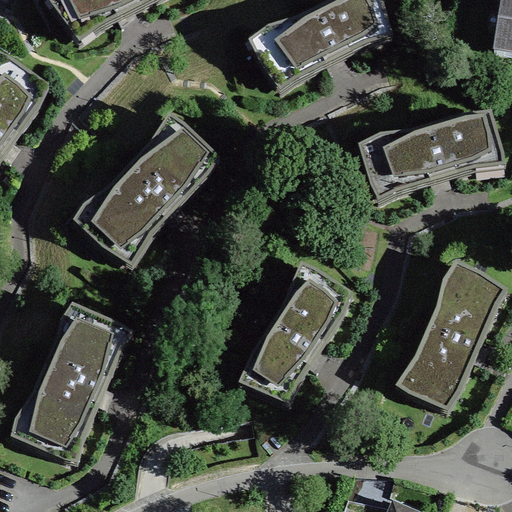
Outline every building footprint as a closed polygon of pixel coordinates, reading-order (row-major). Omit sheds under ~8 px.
[(98,27),(101,32),(129,18),(165,0),(66,0),(70,6),(54,13),(73,39),(98,27)] [(292,80),(295,86),(334,66),(368,50),(363,41),(389,28),(384,10),(378,0),(374,0),(363,6),(360,0),(347,0),(296,24),(269,32),(275,45),(253,55),(262,72),(274,89),(292,80)] [(511,0),(503,0),(494,55),(511,57),(511,0)] [(0,166),(10,152),(39,112),(32,107),(45,88),(13,66),(0,84),(0,83),(0,166)] [(394,184),(398,197),(442,184),(475,174),(473,169),(504,160),(495,129),(480,134),(475,119),(463,120),(409,136),(380,140),(383,149),(361,156),(374,190),(394,184)] [(143,255),(153,240),(175,216),(209,181),(201,175),(216,159),(185,129),(170,145),(160,135),(109,192),(84,211),(93,220),(81,233),(103,254),(120,264),(135,248),(143,255)] [(418,378),(409,400),(444,415),(453,393),(460,397),(479,354),(498,310),(492,308),(500,290),(465,270),(455,292),(443,286),(437,313),(407,374),(418,378)] [(294,384),(299,387),(316,361),(344,320),(336,315),(348,296),(316,275),(304,294),(293,287),(282,313),(246,371),(259,380),(250,393),(280,406),(294,384)] [(76,441),(83,444),(103,399),(123,353),(112,349),(120,329),(81,312),(72,332),(61,326),(57,343),(33,398),(15,425),(27,430),(20,446),(66,466),(76,441)]
